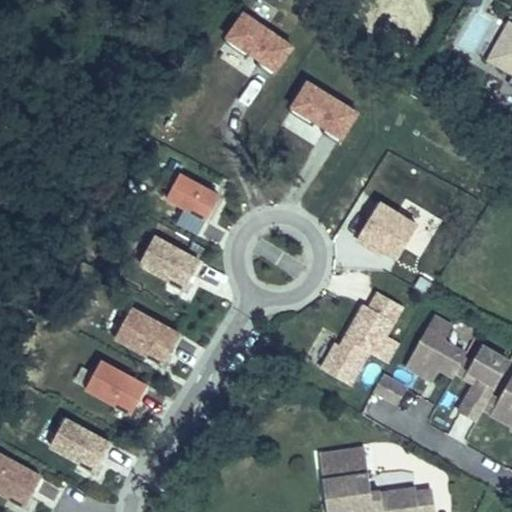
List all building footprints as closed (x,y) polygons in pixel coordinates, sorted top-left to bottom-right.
[(293,47),(244,14),(224,43),(247,58),(250,54),(260,60),(256,66),(272,76),(293,47)] [(511,24),(509,23),(488,60),(511,73),(511,78),(509,85),(511,86),(511,24)] [(358,113),(308,83),(289,112),(313,127),(316,122),(326,128),(322,134),(339,144),(358,113)] [(163,174),(176,181),(179,176),(166,169),(163,174)] [(220,197),(179,176),(167,198),(208,219),(220,197)] [(418,226),(380,203),(357,240),(372,249),(375,245),(398,259),(418,226)] [(208,219),(185,207),(177,222),(199,234),(208,219)] [(155,238),(141,264),(186,289),(200,263),(155,238)] [(375,245),(372,249),(383,256),(386,252),(375,245)] [(402,306),(379,293),(370,308),(365,305),(341,346),(337,343),(322,369),(350,385),(368,352),(389,364),(400,343),(386,335),(402,306)] [(133,313),(119,339),(164,364),(178,337),(133,313)] [(434,318),(406,366),(427,378),(430,374),(435,377),(440,369),(454,377),(456,372),(464,359),(466,355),(444,343),(452,328),(434,318)] [(491,395),(509,363),(481,347),(472,363),(464,377),(476,384),(481,386),(477,392),(473,390),(460,413),(476,422),(483,409),(491,395)] [(464,359),(456,372),(464,377),(472,363),(464,359)] [(101,362),(87,389),(117,405),(123,408),(132,413),(147,387),(101,362)] [(383,375),(374,392),(397,405),(406,388),(383,375)] [(511,376),(499,400),(491,413),(511,425),(511,376)] [(499,400),(491,395),(483,409),(491,413),(499,400)] [(458,416),(448,431),(462,440),(472,425),(458,416)] [(66,420),(51,446),(82,463),(87,466),(97,471),(111,445),(66,420)] [(365,449),(319,455),(327,511),(419,511),(416,492),(416,488),(371,494),(365,449)] [(0,491),(26,506),(42,478),(0,454),(0,491)] [(434,511),(431,490),(416,492),(419,511),(434,511)]
